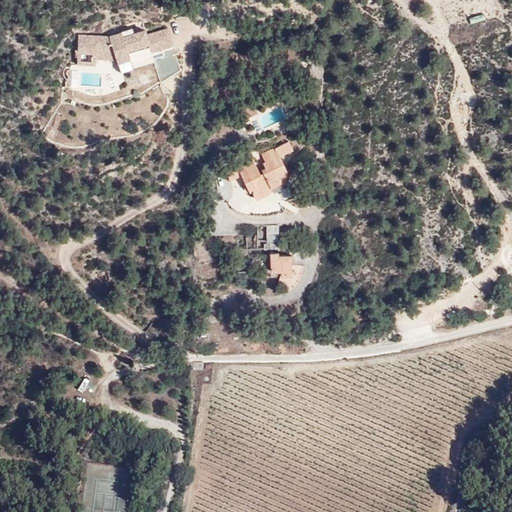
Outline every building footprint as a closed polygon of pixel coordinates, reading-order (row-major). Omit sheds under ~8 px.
[(471,24),(485,19),(483,12),(468,18),(471,24)] [(144,61),(164,55),(165,55),(160,39),(139,46),(138,41),(127,44),(117,47),(115,41),(100,46),(70,44),(69,62),(88,63),(88,69),(108,69),(110,76),(123,73),(121,63),(142,57),(144,61)] [(117,47),(127,44),(125,39),(115,41),(117,47)] [(69,74),(88,74),(88,69),(88,63),(69,62),(69,74)] [(123,73),(110,76),(112,82),(125,78),(123,73)] [(233,114),(238,126),(249,121),(244,109),(233,114)] [(288,130),(285,134),(290,138),(294,134),(288,130)] [(234,185),(246,210),(262,202),(260,197),(270,192),(272,197),(276,195),(281,192),(277,185),(280,184),(272,168),(286,160),(280,149),(254,163),(257,168),(253,171),(258,180),(252,183),(244,168),(218,182),(223,190),(234,185)] [(240,220),(269,219),(262,202),(246,210),(231,218),(240,220)] [(271,258),(272,234),(258,233),(257,258),(271,258)] [(283,284),(283,275),(283,267),(283,263),(271,262),(271,260),(261,260),(261,279),(272,280),(272,284),(283,284)]
